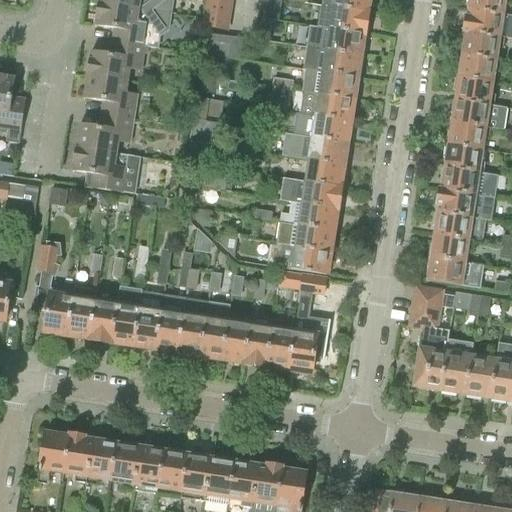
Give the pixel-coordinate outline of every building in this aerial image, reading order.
[(98,0),(97,4),(170,15),(171,0),(98,0)] [(277,22),(280,0),(278,0),(260,0),(258,19),(271,21),(277,22)] [(321,0),(321,6),(321,7),(332,8),(366,13),(366,10),(367,4),(369,3),(369,0),(321,0)] [(468,10),(468,11),(503,17),(505,5),(508,5),(509,0),(466,0),(465,10),(468,10)] [(229,7),(206,3),(204,15),(228,19),(229,7)] [(119,31),(117,44),(143,48),(155,50),(157,38),(167,30),(170,15),(97,4),(94,28),(95,28),(95,27),(119,31)] [(321,7),(318,28),(364,35),(367,14),(366,13),(332,8),(321,7)] [(464,18),(461,33),(500,39),(501,27),(511,28),(511,17),(503,17),(468,11),(467,18),(464,18)] [(228,19),(204,15),(202,28),(226,32),(228,19)] [(258,19),(254,41),(268,44),(271,21),(258,19)] [(325,52),(359,57),(360,48),(363,46),(364,39),(362,37),(362,36),(364,36),(364,35),(318,28),(309,27),(306,49),(325,52)] [(461,55),(461,56),(496,62),(498,50),(501,50),(503,40),(500,39),(461,33),(461,34),(465,34),(463,43),(460,43),(458,54),(461,55)] [(206,42),(204,56),(227,59),(229,45),(206,42)] [(90,52),(86,76),(127,83),(128,70),(140,72),(143,48),(117,44),(115,57),(91,53),(91,52),(90,52)] [(306,49),(303,71),(305,71),(322,74),(356,79),(357,70),(359,68),(360,61),(359,58),(359,57),(325,52),(306,49)] [(457,65),(455,78),(492,84),(494,72),(498,73),(499,62),(496,62),(461,56),(460,66),(457,65)] [(305,71),(302,93),(352,101),(354,92),(356,90),(357,83),(355,80),(356,79),(322,74),(305,71)] [(108,103),(106,117),(133,121),(136,97),(125,95),(127,83),(86,76),(83,101),(84,101),(84,100),(108,103)] [(0,77),(0,130),(19,133),(23,107),(9,105),(13,81),(14,81),(15,80),(0,77)] [(456,92),(454,101),(492,107),(494,96),(490,96),(492,84),(455,78),(453,91),(456,92)] [(272,89),(271,90),(291,93),(293,82),(290,82),(284,81),(273,79),(272,89)] [(200,82),(199,92),(215,95),(216,85),(200,82)] [(299,115),(315,118),(349,123),(350,114),(353,111),(354,104),(352,102),(352,101),(302,93),(299,115)] [(197,100),(194,121),(204,123),(205,118),(219,120),(221,104),(208,102),(197,100)] [(452,115),(451,124),(489,130),(504,132),(507,109),(492,107),(454,101),(454,102),(451,102),(449,114),(452,115)] [(268,111),(268,112),(285,114),(288,115),(289,104),(287,104),(276,103),(269,102),(268,111)] [(295,115),(292,137),(346,145),(347,136),(349,134),(350,127),(349,125),(349,123),(315,118),(299,115),(295,115)] [(79,125),(75,149),(116,156),(118,143),(129,145),(133,121),(106,117),(104,130),(80,126),(80,125),(79,125)] [(446,133),(444,146),(482,152),(484,140),(487,141),(489,130),(451,124),(449,133),(446,133)] [(289,136),(286,158),(308,161),(342,167),(344,157),(346,155),(347,148),(345,146),(346,145),(292,137),(289,136)] [(216,170),(220,149),(190,144),(187,166),(216,170)] [(445,159),(444,169),(482,175),(484,165),(480,164),(482,152),(444,146),(442,159),(445,159)] [(72,172),(71,173),(73,174),(73,172),(97,176),(95,190),(115,193),(122,194),(124,180),(136,182),(138,171),(139,160),(139,159),(116,156),(108,154),(75,149),(72,172)] [(308,161),(305,183),(340,189),(340,188),(339,188),(340,179),(342,177),(343,170),(342,168),(342,167),(308,161)] [(259,167),(258,177),(277,180),(279,170),(259,167)] [(437,190),(437,191),(492,199),(496,177),(482,175),(444,169),(444,170),(441,169),(439,181),(442,182),(441,191),(437,190)] [(196,189),(198,189),(200,174),(182,172),(180,187),(184,187),(196,189)] [(203,176),(201,189),(224,193),(226,179),(203,176)] [(278,202),(290,203),(337,211),(340,189),(305,183),(281,180),(278,202)] [(0,183),(0,200),(6,202),(8,184),(0,183)] [(24,187),(20,212),(33,214),(37,190),(24,187)] [(184,187),(183,198),(193,199),(201,195),(196,189),(184,187)] [(51,190),(49,206),(65,208),(67,192),(51,190)] [(437,191),(435,206),(438,207),(437,214),(476,220),(484,221),(486,221),(489,222),(492,199),(437,191)] [(99,195),(98,202),(101,207),(108,208),(110,197),(99,195)] [(137,196),(135,206),(154,208),(155,199),(137,196)] [(183,198),(181,209),(184,209),(187,210),(192,206),(193,199),(183,198)] [(155,199),(154,208),(162,210),(164,200),(155,199)] [(279,215),(278,224),(332,232),(333,223),(336,222),(337,214),(335,211),(337,211),(290,203),(288,216),(279,215)] [(186,212),(184,213),(204,232),(206,232),(208,232),(212,213),(192,210),(186,212)] [(253,211),(251,220),(270,223),(272,214),(253,211)] [(187,222),(177,212),(174,231),(186,232),(187,222)] [(434,215),(432,227),(435,227),(434,237),(472,242),(480,244),(484,221),(476,220),(437,214),(437,215),(434,215)] [(275,246),(281,247),(329,254),(330,245),(332,244),(333,236),(332,233),(332,232),(278,224),(275,246)] [(196,232),(193,253),(206,255),(210,252),(211,246),(196,232)] [(218,238),(216,243),(232,259),(233,260),(236,240),(218,237),(218,238)] [(429,245),(427,259),(465,265),(467,253),(470,253),(472,242),(434,237),(432,246),(429,245)] [(511,238),(502,237),(500,247),(511,248),(511,238)] [(40,272),(39,277),(51,279),(54,279),(59,268),(54,266),(55,258),(60,258),(59,248),(44,246),(43,249),(40,249),(37,272),(40,272)] [(329,254),(281,247),(278,269),(325,277),(327,267),(329,264),(330,257),(328,255),(329,254)] [(511,248),(500,247),(498,257),(511,258),(511,248)] [(138,248),(136,263),(146,265),(148,250),(138,248)] [(160,252),(158,266),(168,268),(170,253),(160,252)] [(182,255),(180,269),(189,271),(191,256),(182,255)] [(92,256),(89,275),(99,276),(102,257),(92,256)] [(465,265),(427,259),(425,272),(428,272),(426,282),(479,290),(482,267),(465,265)] [(114,260),(111,279),(118,280),(121,280),(124,261),(114,260)] [(136,263),(134,282),(144,283),(146,265),(136,263)] [(158,266),(155,285),(165,287),(168,268),(158,266)] [(180,269),(177,289),(186,290),(189,271),(180,269)] [(199,272),(189,271),(186,290),(196,292),(199,272)] [(211,275),(208,293),(215,294),(218,295),(221,276),(218,276),(214,275),(211,275)] [(71,300),(72,294),(49,290),(51,279),(39,277),(37,288),(34,288),(31,310),(46,312),(46,314),(43,333),(44,334),(47,336),(54,337),(56,335),(65,337),(71,300)] [(233,278),(230,297),(240,298),(243,279),(233,278)] [(298,306),(306,308),(308,294),(322,296),(324,281),(302,278),(298,306)] [(255,281),(252,300),(262,302),(265,283),(255,281)] [(495,282),(493,293),(507,296),(509,285),(495,282)] [(0,283),(0,322),(4,323),(10,285),(0,283)] [(415,288),(413,301),(439,305),(441,292),(415,288)] [(118,289),(115,307),(110,344),(111,344),(113,346),(120,347),(122,345),(132,347),(137,310),(140,292),(118,289)] [(71,303),(65,337),(67,337),(68,339),(76,340),(78,339),(86,340),(87,341),(93,303),(95,293),(73,290),(72,294),(71,300),(71,303)] [(138,310),(132,347),(133,347),(135,349),(142,351),(144,349),(154,350),(160,313),(162,296),(140,292),(138,310)] [(160,313),(154,350),(155,350),(157,353),(164,354),(167,352),(176,354),(184,299),(162,296),(160,313)] [(470,297),(467,316),(476,318),(479,298),(470,297)] [(479,298),(476,318),(487,319),(490,300),(479,298)] [(184,299),(176,354),(185,355),(188,357),(194,358),(197,357),(198,357),(207,303),(184,299)] [(413,301),(411,314),(437,318),(439,305),(413,301)] [(87,341),(110,344),(115,307),(93,303),(87,341)] [(207,303),(198,357),(207,358),(209,361),(216,362),(219,360),(220,360),(226,324),(229,306),(207,303)] [(437,318),(411,314),(409,327),(435,331),(437,318)] [(248,327),(242,365),(265,368),(270,330),(272,321),(250,318),(248,327)] [(270,330),(265,368),(265,367),(274,369),(275,371),(283,372),(285,370),(287,371),(292,334),(280,332),(282,323),(272,321),(270,330)] [(240,364),(242,365),(248,327),(226,324),(220,360),(229,362),(231,364),(238,365),(240,364)] [(292,334),(287,371),(295,372),(298,374),(305,376),(308,374),(310,374),(311,367),(316,367),(318,359),(312,358),(313,355),(316,355),(319,355),(321,354),(322,354),(323,352),(324,350),(325,348),(325,347),(324,345),(324,344),(323,343),(323,342),(322,341),(321,340),(319,339),(315,339),(315,337),(302,335),(303,327),(294,326),(293,334),(292,334)] [(419,351),(413,388),(439,392),(445,355),(448,333),(435,331),(422,329),(419,351)] [(495,363),(489,399),(511,402),(511,346),(497,344),(495,363)] [(445,355),(439,392),(464,396),(470,359),(472,346),(463,345),(461,358),(445,355)] [(464,396),(489,399),(495,363),(470,359),(464,396)] [(49,472),(62,474),(68,436),(67,438),(43,435),(36,485),(47,486),(49,472)] [(74,483),(85,485),(92,442),(84,441),(84,438),(68,436),(62,474),(75,476),(74,483)] [(96,479),(110,482),(115,443),(102,441),(101,444),(92,442),(85,485),(95,486),(96,479)] [(122,491),(132,492),(139,450),(129,448),(129,445),(115,443),(110,482),(123,484),(122,491)] [(139,450),(132,492),(144,494),(156,496),(157,489),(163,450),(149,448),(149,451),(139,450)] [(156,496),(179,500),(186,457),(176,455),(176,452),(163,450),(157,489),(156,496)] [(186,457),(179,500),(180,500),(192,501),(204,503),(211,461),(200,459),(200,456),(187,454),(187,457),(186,457)] [(211,461),(204,503),(214,505),(226,507),(228,500),(234,461),(220,459),(219,462),(211,461)] [(239,509),(250,510),(257,468),(247,466),(247,463),(234,461),(228,500),(240,502),(239,509)] [(250,510),(250,511),(274,511),(280,471),(281,468),(265,466),(265,469),(257,468),(250,510)] [(298,511),(305,475),(280,471),(274,511),(298,511)] [(416,511),(419,499),(376,492),(372,511),(416,511)] [(416,511),(444,511),(446,503),(419,499),(416,511)] [(473,511),(474,507),(446,503),(444,511),(473,511)]
